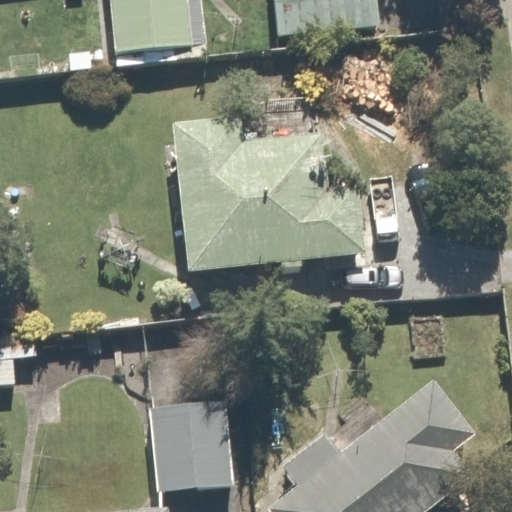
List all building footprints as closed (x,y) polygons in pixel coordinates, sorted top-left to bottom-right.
[(97,0),(96,77),(175,78),(176,0),(97,0)] [(332,0),(240,6),(244,76),(357,69),(352,0),(332,0)] [(429,0),(431,25),(486,21),(484,0),(429,0)] [(247,157),(167,157),(168,295),(356,294),(355,215),(247,216),(247,157)] [(428,415),(297,511),(451,511),(483,488),(428,415)] [(227,511),(225,431),(137,433),(139,511),(227,511)]
